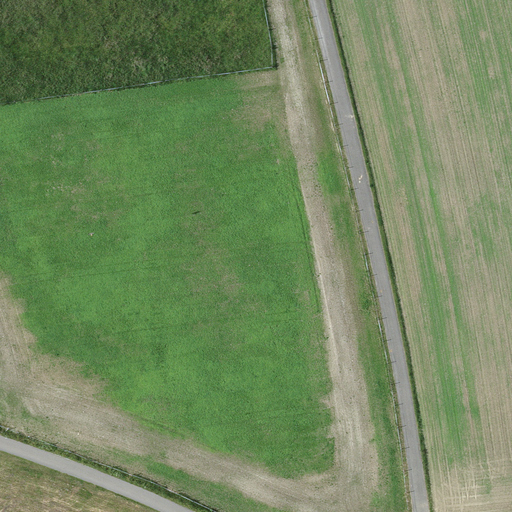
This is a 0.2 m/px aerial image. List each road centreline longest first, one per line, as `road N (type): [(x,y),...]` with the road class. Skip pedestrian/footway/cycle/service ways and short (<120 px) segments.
road 1 (track): [(420,511),(370,217),(317,0)]
road 2 (unclassified): [(0,442),(176,511)]
